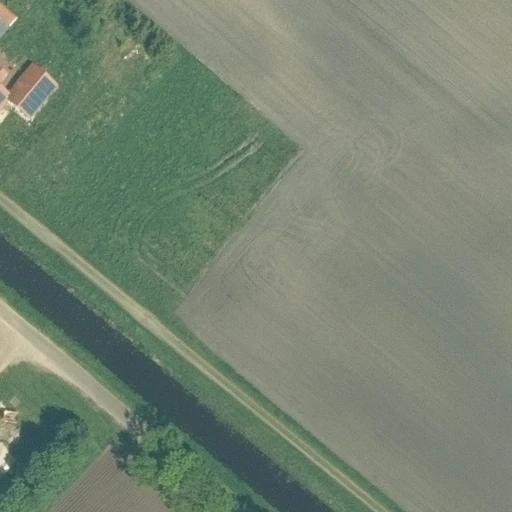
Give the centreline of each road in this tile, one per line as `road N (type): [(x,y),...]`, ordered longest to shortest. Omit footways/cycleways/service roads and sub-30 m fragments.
road 1 (track): [(375,511),(0,198)]
road 2 (unclassified): [(238,511),(0,311)]
